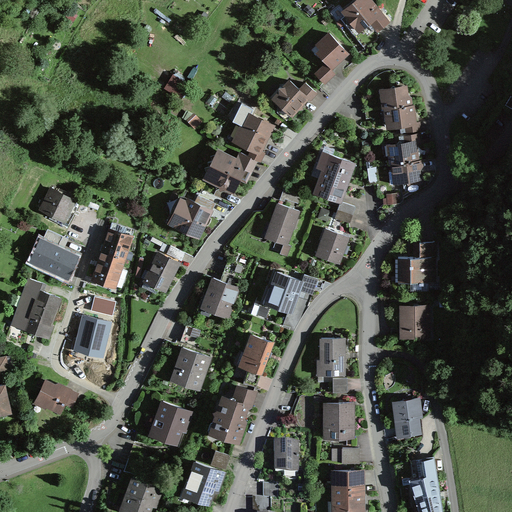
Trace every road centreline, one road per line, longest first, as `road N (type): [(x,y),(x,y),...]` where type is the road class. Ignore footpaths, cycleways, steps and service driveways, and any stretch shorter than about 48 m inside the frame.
road 1 (residential): [(117,401),(198,262),(364,65),(385,55),(419,69),(447,182)]
road 2 (residential): [(227,511),(298,335),(325,295),(366,269)]
road 3 (residential): [(117,401),(51,360),(98,221)]
road 4 (residential): [(367,353),(406,358),(422,377),(449,511)]
road 5 (residential): [(385,511),(367,353)]
road 6 (residential): [(366,269),(411,204),(447,182)]
